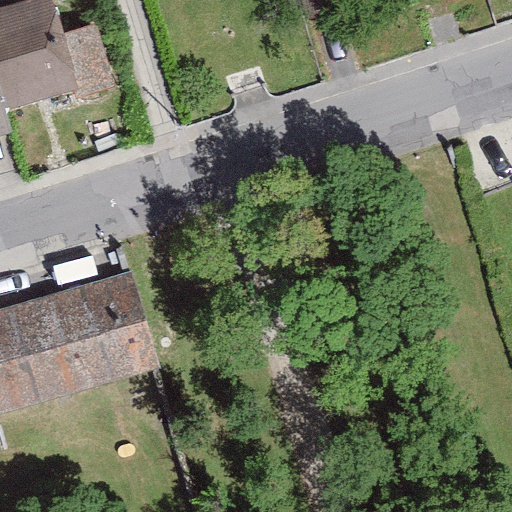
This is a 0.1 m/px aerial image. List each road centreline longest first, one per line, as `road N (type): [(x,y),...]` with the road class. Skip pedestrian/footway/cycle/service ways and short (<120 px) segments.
road 1 (residential): [(511,89),(190,185)]
road 2 (residential): [(190,185),(0,246)]
road 3 (unclassified): [(190,185),(133,0)]
